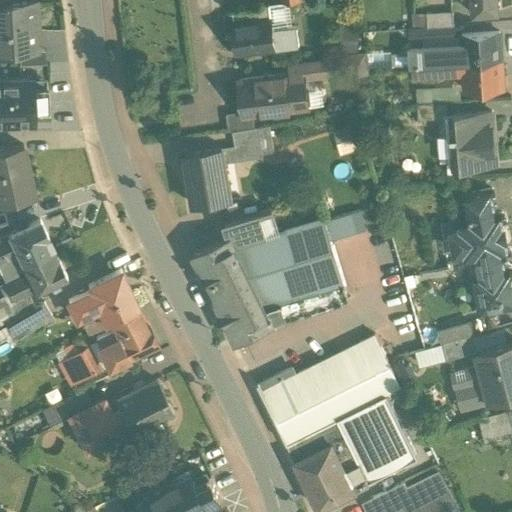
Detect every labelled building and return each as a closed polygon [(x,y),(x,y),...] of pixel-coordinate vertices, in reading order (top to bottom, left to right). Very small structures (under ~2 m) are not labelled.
[(9,0),(0,0),(0,10),(9,11),(8,3),(9,3),(9,0)] [(473,0),(474,12),(498,11),(497,0),(473,0)] [(9,3),(8,3),(9,11),(0,10),(0,52),(36,50),(35,21),(38,21),(37,2),(9,3)] [(270,4),(258,5),(260,18),(235,21),(233,21),(237,52),(275,47),(275,49),(300,46),(297,25),(274,28),(272,17),(270,4)] [(258,5),(233,8),(235,21),(260,18),(258,5)] [(453,10),(427,12),(428,26),(454,24),(454,12),(453,12),(453,10)] [(428,26),(411,27),(411,39),(455,36),(454,24),(428,26)] [(500,31),(463,34),(463,43),(464,62),(502,60),(500,31)] [(463,43),(412,47),(413,65),(464,62),(463,43)] [(327,58),(301,62),(300,60),(290,62),(293,79),(329,74),(327,58)] [(502,60),(464,62),(465,75),(466,90),(503,87),(502,60)] [(464,62),(413,65),(414,78),(465,75),(464,62)] [(286,73),(241,78),(245,114),(278,110),(277,103),(289,102),(289,109),(309,106),(306,84),(288,86),(286,73)] [(44,108),(43,79),(0,79),(0,119),(28,119),(28,108),(44,108)] [(446,101),(418,102),(419,123),(448,120),(446,101)] [(492,110),(452,113),(454,132),(451,133),(454,166),(496,162),(492,110)] [(259,126),(233,130),(236,144),(223,146),(226,162),(264,155),(259,126)] [(24,144),(0,149),(0,202),(36,194),(24,144)] [(223,146),(186,152),(195,204),(232,198),(226,162),(223,146)] [(493,187),(463,193),(468,218),(497,212),(493,187)] [(362,209),(345,214),(350,231),(367,226),(362,209)] [(468,218),(457,220),(458,227),(453,234),(456,247),(463,252),(464,259),(475,257),(478,273),(474,274),(481,311),(511,305),(511,266),(507,268),(505,252),(510,251),(508,243),(511,242),(510,236),(507,236),(506,226),(508,225),(507,219),(504,219),(503,212),(497,212),(468,218)] [(261,213),(225,224),(229,235),(231,234),(235,242),(267,233),(261,213)] [(267,233),(235,242),(231,234),(229,235),(272,323),(274,322),(274,321),(349,299),(345,287),(346,286),(331,237),(350,231),(345,214),(326,219),(325,216),(267,233)] [(41,219),(7,234),(7,235),(17,254),(21,263),(53,247),(48,235),(41,219)] [(7,235),(0,238),(0,262),(17,254),(7,235)] [(229,235),(194,252),(223,312),(230,308),(234,317),(227,320),(237,341),(272,323),(229,235)] [(21,263),(2,272),(15,299),(15,300),(30,293),(30,294),(68,275),(60,259),(59,259),(53,247),(21,263)] [(121,271),(72,294),(82,316),(101,308),(108,322),(113,320),(139,307),(121,271)] [(30,293),(15,300),(15,299),(8,303),(16,318),(36,306),(30,294),(30,293)] [(139,307),(113,320),(116,327),(97,336),(110,365),(156,343),(139,307)] [(376,333),(293,374),(289,366),(257,382),(287,442),(387,393),(402,386),(376,333)] [(474,333),(443,342),(446,355),(477,346),(474,333)] [(511,341),(477,351),(481,364),(490,400),(491,401),(511,395),(511,341)] [(89,345),(77,351),(88,372),(100,365),(89,345)] [(474,381),(457,386),(463,407),(490,400),(481,364),(470,367),(474,381)] [(157,378),(116,398),(117,399),(127,419),(133,431),(173,410),(157,378)] [(84,387),(70,394),(76,407),(78,411),(92,404),(84,387)] [(387,393),(287,442),(319,507),(362,486),(361,484),(418,456),(387,393)] [(70,394),(50,404),(56,417),(76,407),(70,394)] [(78,411),(73,413),(74,414),(88,443),(117,429),(118,428),(115,423),(126,418),(126,420),(127,419),(117,399),(116,400),(120,407),(110,412),(103,398),(92,404),(78,411)] [(511,411),(511,408),(479,416),(486,440),(496,438),(494,431),(511,425),(511,411)] [(197,486),(191,474),(137,500),(142,511),(195,511),(202,509),(221,500),(211,479),(197,486)] [(448,511),(457,504),(431,474),(407,485),(417,504),(405,510),(407,511),(441,511),(444,510),(445,511),(448,511)] [(405,481),(362,501),(367,511),(400,511),(405,510),(417,504),(407,485),(405,481)]
